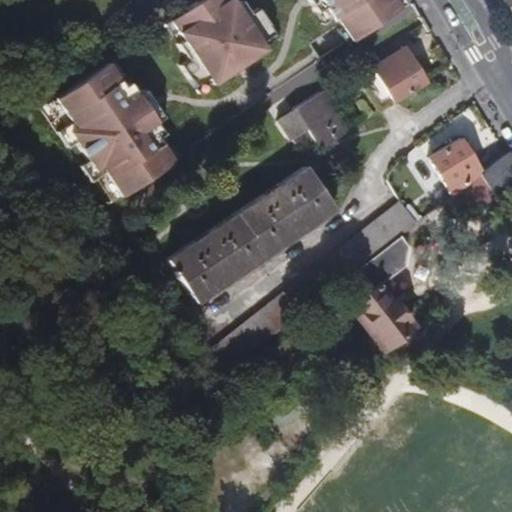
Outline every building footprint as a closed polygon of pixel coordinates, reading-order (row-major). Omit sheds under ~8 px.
[(231,0),(199,0),(169,21),(182,40),(177,44),(187,59),(179,64),(193,86),(207,77),(213,85),(233,71),(230,67),(241,59),(244,64),(265,50),(260,42),(273,32),(259,10),(251,16),(241,1),(235,5),(231,0)] [(301,0),(311,14),(319,9),(326,20),(329,19),(345,43),(401,8),(395,0),(301,0)] [(318,26),(326,20),(319,9),(311,14),(318,26)] [(381,108),(423,81),(403,48),(361,75),(381,108)] [(105,62),(52,99),(68,123),(62,127),(72,142),(84,160),(94,174),(101,170),(117,194),(170,159),(154,136),(160,132),(153,121),(160,116),(141,89),(134,93),(127,83),(122,86),(105,62)] [(346,129),(320,90),(293,108),(278,120),(289,138),(304,127),(318,148),(346,129)] [(452,126),(418,144),(423,154),(458,136),(452,126)] [(72,142),(62,127),(54,133),(64,147),(72,142)] [(480,174),(459,140),(428,159),(450,195),(469,183),(469,182),(470,182),(480,174)] [(511,193),(511,157),(508,152),(480,174),(470,182),(469,182),(469,183),(479,197),(500,182),(510,195),(511,193)] [(94,174),(84,160),(76,165),(86,180),(94,174)] [(193,302),(333,208),(305,164),(164,260),(193,302)] [(399,236),(415,224),(399,201),(239,326),(198,356),(214,379),(344,279),(399,236)] [(401,296),(388,281),(404,267),(406,246),(399,236),(344,279),(358,298),(347,308),(380,350),(409,326),(399,313),(401,296)]
